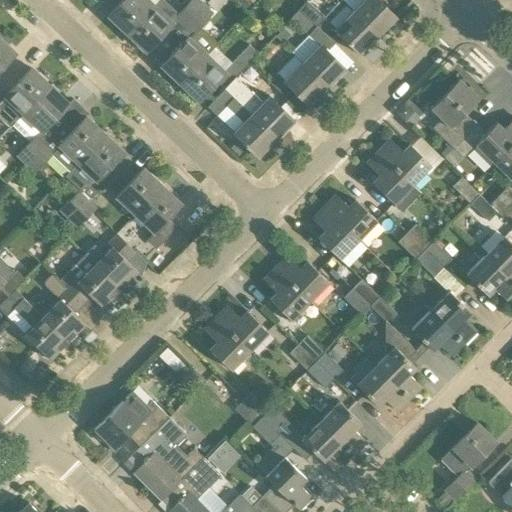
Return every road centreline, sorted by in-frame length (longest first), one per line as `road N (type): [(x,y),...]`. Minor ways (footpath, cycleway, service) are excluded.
road 1 (residential): [(47,435),(261,206)]
road 2 (residential): [(261,206),(41,0)]
road 3 (residential): [(261,206),(468,17)]
road 4 (residential): [(334,511),(477,361)]
